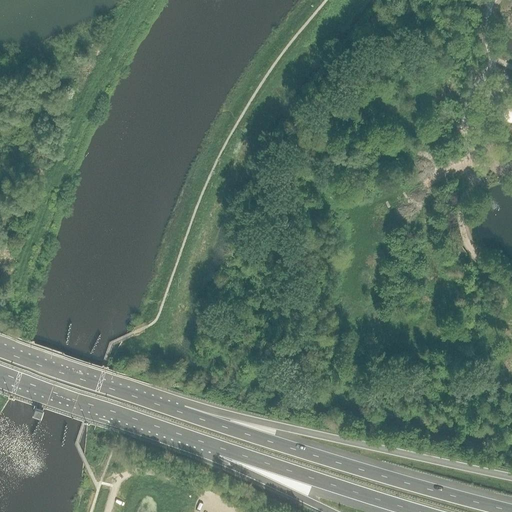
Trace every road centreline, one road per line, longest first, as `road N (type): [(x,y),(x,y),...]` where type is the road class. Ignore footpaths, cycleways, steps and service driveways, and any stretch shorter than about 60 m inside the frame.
road 1 (motorway): [(510,511),(184,413)]
road 2 (motorway): [(511,479),(184,413)]
road 3 (motorway): [(0,375),(220,449)]
road 4 (motorway): [(220,449),(414,511)]
road 5 (motorway): [(184,413),(0,349)]
road 6 (motorway): [(220,449),(329,511)]
